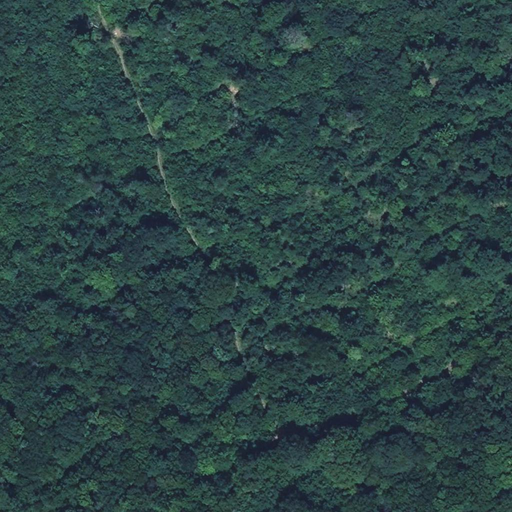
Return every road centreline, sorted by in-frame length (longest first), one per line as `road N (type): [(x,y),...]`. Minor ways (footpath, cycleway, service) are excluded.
road 1 (track): [(191,511),(290,441),(511,325)]
road 2 (track): [(433,511),(403,382)]
